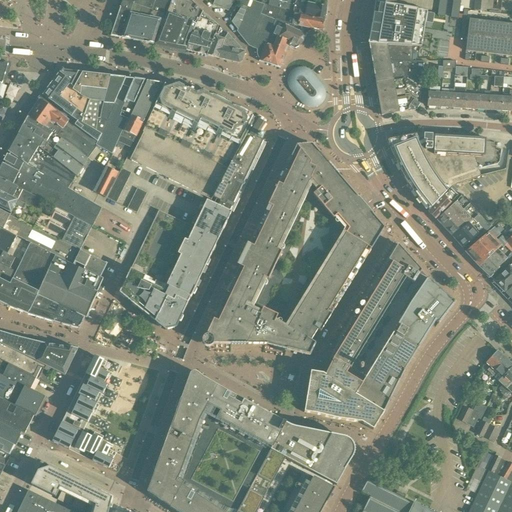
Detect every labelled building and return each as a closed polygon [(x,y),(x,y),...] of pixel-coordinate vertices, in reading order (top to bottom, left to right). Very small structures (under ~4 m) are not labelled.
[(122,0),(111,36),(121,38),(130,40),(132,40),(133,40),(133,41),(153,45),(153,44),(156,45),(172,0),(122,0)] [(195,29),(203,12),(202,12),(190,0),(172,0),(156,45),(186,51),(195,29)] [(233,2),(229,0),(214,0),(213,5),(228,10),(233,2)] [(265,4),(249,0),(229,0),(233,2),(234,1),(239,3),(246,7),(246,8),(257,13),(261,15),(265,4)] [(269,0),(268,6),(292,12),(294,0),(269,0)] [(305,16),(324,20),(327,7),(295,0),(294,0),(292,12),(305,16)] [(439,0),(438,15),(446,16),(447,0),(439,0)] [(453,0),(451,17),(459,18),(460,0),(453,0)] [(474,0),(473,11),(485,12),(486,0),(474,0)] [(371,24),(368,44),(369,44),(413,47),(421,48),(423,32),(419,31),(420,27),(424,28),(427,10),(395,6),(375,2),(372,19),(376,20),(375,24),(371,24)] [(227,15),(232,18),(241,6),(235,3),(227,15)] [(323,28),(324,20),(305,16),(292,12),(268,6),(265,4),(261,15),(273,19),(275,20),(281,22),(307,33),(312,29),(320,30),(322,28),(323,28)] [(271,28),(273,24),(275,20),(273,19),(261,15),(257,13),(246,8),(241,6),(231,23),(237,30),(237,32),(248,46),(257,50),(257,54),(258,57),(259,60),(259,61),(278,68),(279,68),(280,67),(287,46),(289,42),(273,35),(275,30),(271,28)] [(195,29),(186,51),(207,56),(218,58),(239,63),(242,61),(244,52),(243,51),(227,34),(215,23),(203,12),(195,29)] [(469,19),(467,35),(478,37),(479,21),(469,19)] [(307,33),(281,22),(275,20),(273,24),(279,26),(278,29),(282,30),(281,32),(288,35),(289,33),(294,35),(293,39),(302,43),(303,41),(307,33)] [(479,21),(478,37),(487,38),(489,22),(479,21)] [(489,22),(487,38),(497,39),(499,23),(489,22)] [(499,23),(497,39),(507,40),(509,24),(499,23)] [(300,46),(302,43),(293,39),(294,35),(289,33),(288,35),(281,32),(282,30),(278,29),(279,26),(273,24),(271,28),(275,30),(273,35),(289,42),(287,46),(295,49),(299,47),(300,46)] [(467,35),(465,51),(476,53),(478,37),(467,35)] [(478,37),(476,53),(485,54),(487,38),(478,37)] [(487,38),(485,54),(495,55),(497,39),(487,38)] [(497,39),(495,55),(505,56),(507,40),(497,39)] [(413,62),(413,47),(369,44),(375,83),(375,84),(376,83),(378,94),(377,94),(378,95),(380,104),(379,105),(380,105),(381,111),(381,115),(389,114),(390,114),(399,113),(416,109),(420,104),(415,101),(421,93),(416,90),(424,78),(425,61),(413,62)] [(442,79),(442,68),(432,67),(431,78),(442,79)] [(322,91),(321,89),(308,73),(306,72),(305,71),(304,71),(302,71),(301,70),(299,71),(298,71),(297,71),(296,72),(295,72),(293,74),(291,76),(291,77),(290,79),(290,81),(290,82),(290,83),(291,85),(291,86),(304,101),(305,102),(307,103),(308,104),(312,105),(313,105),(316,104),(318,103),(318,102),(320,101),(321,99),(322,96),(322,93),(322,91)] [(61,71),(43,96),(77,122),(74,125),(97,142),(101,134),(82,122),(89,100),(81,97),(82,96),(73,89),(82,73),(75,72),(61,71)] [(82,73),(73,89),(82,96),(81,97),(89,100),(82,122),(101,134),(107,121),(100,118),(100,119),(98,118),(99,101),(101,101),(103,104),(110,76),(102,75),(82,73)] [(100,118),(107,121),(111,112),(118,95),(125,78),(112,77),(110,76),(103,104),(101,110),(100,118)] [(493,87),(502,88),(503,78),(494,77),(493,87)] [(97,142),(96,145),(112,154),(117,142),(120,137),(122,131),(128,119),(120,116),(119,115),(128,94),(135,79),(134,79),(126,78),(125,78),(118,95),(111,112),(107,121),(101,134),(97,142)] [(511,78),(503,78),(502,88),(506,88),(506,86),(511,86),(511,88),(511,87),(511,78)] [(128,94),(119,115),(120,116),(122,111),(129,114),(144,81),(143,80),(136,79),(135,79),(128,94)] [(122,131),(120,137),(133,142),(133,143),(136,137),(142,124),(161,83),(147,81),(146,83),(131,116),(130,116),(128,119),(122,131)] [(143,133),(129,160),(211,200),(218,186),(229,166),(255,118),(252,117),(251,113),(238,107),(235,108),(230,105),(229,102),(215,95),(212,96),(201,91),(198,92),(191,89),(188,90),(177,84),(173,85),(171,87),(165,84),(142,132),(143,133)] [(454,87),(453,89),(452,108),(464,109),(465,95),(466,88),(454,87)] [(441,89),(441,93),(440,107),(452,108),(453,89),(449,89),(449,90),(441,89)] [(509,98),(502,97),(501,111),(511,111),(511,90),(509,91),(509,98)] [(484,96),(477,96),(477,110),(489,110),(490,97),(490,92),(484,92),(484,96)] [(428,107),(440,107),(441,93),(429,93),(428,107)] [(477,96),(465,95),(464,109),(477,110),(477,96)] [(39,101),(33,110),(58,126),(57,128),(58,129),(55,134),(65,141),(88,159),(89,159),(95,145),(96,145),(97,142),(74,125),(77,122),(43,96),(39,101)] [(502,97),(490,97),(489,110),(501,111),(502,97)] [(33,110),(27,117),(55,134),(58,129),(57,128),(58,126),(33,110)] [(218,186),(211,200),(230,210),(238,194),(241,186),(244,186),(244,184),(243,182),(245,179),(244,179),(260,147),(258,146),(261,139),(262,138),(261,138),(260,133),(261,132),(260,132),(266,122),(258,116),(258,117),(257,116),(255,118),(229,166),(218,186)] [(27,117),(18,134),(41,149),(76,176),(77,177),(88,159),(65,141),(55,134),(27,117)] [(18,134),(13,143),(43,162),(44,163),(73,182),(76,176),(41,149),(18,134)] [(416,135),(402,137),(403,140),(400,142),(397,145),(395,149),(394,153),(395,161),(400,171),(409,186),(422,203),(423,202),(428,211),(452,187),(453,186),(481,177),(474,158),(483,158),(484,138),(424,135),(423,137),(418,139),(416,135)] [(13,143),(8,152),(27,164),(39,171),(43,173),(68,188),(73,182),(44,163),(43,162),(13,143)] [(207,337),(205,340),(208,344),(212,344),(213,344),(267,345),(303,354),(312,349),(315,344),(312,342),(318,331),(320,332),(384,228),(312,145),(296,146),(207,334),(206,335),(207,337)] [(8,152),(2,163),(38,184),(85,211),(97,218),(102,208),(68,189),(68,188),(43,173),(39,171),(27,164),(8,152)] [(2,163),(0,168),(0,178),(13,185),(22,190),(27,193),(42,200),(86,224),(92,227),(97,218),(85,211),(38,184),(2,163)] [(106,167),(93,192),(106,198),(118,173),(106,167)] [(116,203),(131,173),(121,169),(106,198),(116,203)] [(0,192),(27,205),(26,205),(37,211),(52,219),(81,234),(87,237),(92,227),(86,224),(42,200),(27,193),(22,190),(13,185),(0,178),(0,192)] [(456,190),(453,187),(428,212),(435,219),(458,196),(454,192),(456,190)] [(127,208),(136,213),(146,193),(137,189),(127,208)] [(0,208),(20,218),(19,219),(63,241),(80,250),(87,237),(81,234),(52,219),(37,211),(26,205),(27,205),(0,192),(0,208)] [(474,219),(480,214),(462,195),(436,220),(451,236),(461,230),(474,219)] [(182,316),(190,299),(191,300),(231,213),(206,201),(206,202),(202,209),(197,221),(194,228),(191,226),(158,211),(119,293),(166,331),(176,328),(182,316)] [(0,210),(0,228),(16,236),(17,237),(29,243),(30,243),(55,256),(65,260),(94,275),(100,278),(106,264),(81,252),(80,250),(63,241),(19,219),(19,220),(0,210)] [(451,236),(462,248),(471,240),(473,243),(491,227),(488,224),(481,227),(474,219),(461,230),(451,236)] [(0,250),(6,254),(10,247),(16,236),(0,228),(0,250)] [(492,229),(488,233),(465,252),(474,261),(480,256),(478,254),(494,240),(498,236),(492,229)] [(508,242),(506,240),(502,236),(496,241),(494,240),(478,254),(480,256),(474,261),(479,267),(497,249),(500,247),(502,249),(502,248),(508,242)] [(0,303),(7,306),(27,315),(61,325),(79,330),(80,328),(85,317),(36,296),(48,271),(55,256),(30,243),(16,272),(13,279),(10,284),(0,278),(0,303)] [(310,372),(304,413),(315,414),(336,419),(361,423),(373,430),(384,412),(404,372),(435,321),(438,324),(455,303),(428,278),(410,304),(397,326),(400,327),(396,333),(394,331),(362,383),(346,373),(349,368),(350,369),(358,356),(361,357),(399,295),(397,293),(398,292),(405,297),(413,284),(420,273),(421,271),(398,245),(339,340),(331,357),(323,374),(310,372)] [(490,278),(498,269),(497,269),(507,259),(499,251),(502,249),(500,247),(497,249),(479,267),(490,278)] [(14,261),(15,258),(6,254),(0,250),(0,263),(10,269),(14,261)] [(48,271),(36,296),(85,317),(86,318),(87,317),(87,316),(97,294),(98,293),(97,293),(103,280),(100,278),(94,275),(65,260),(55,256),(48,271)] [(0,278),(10,284),(13,279),(16,272),(10,269),(0,263),(0,278)] [(511,264),(494,282),(505,293),(511,300),(511,264)] [(0,344),(55,371),(65,376),(78,349),(45,343),(20,337),(19,337),(0,331),(0,344)] [(0,360),(37,379),(38,380),(46,384),(47,384),(49,385),(51,381),(47,379),(40,376),(42,372),(50,374),(53,374),(55,371),(0,344),(0,360)] [(487,371),(490,374),(505,358),(497,351),(490,358),(485,363),(490,368),(487,371)] [(94,356),(52,442),(108,469),(116,453),(109,450),(111,448),(101,443),(102,440),(93,436),(93,435),(92,437),(82,433),(91,415),(96,404),(94,403),(99,393),(101,394),(102,394),(107,385),(106,384),(104,383),(108,373),(106,372),(110,364),(95,357),(94,356)] [(511,364),(505,358),(490,374),(494,377),(497,374),(501,378),(511,366),(511,364)] [(0,360),(0,374),(26,387),(32,391),(38,380),(37,379),(0,360)] [(500,393),(503,396),(507,388),(511,382),(511,366),(501,378),(498,381),(502,385),(498,389),(501,392),(500,393)] [(159,458),(147,492),(177,511),(321,511),(334,489),(331,487),(333,484),(336,486),(346,467),(351,460),(351,459),(352,457),(352,456),(352,454),(352,453),(352,452),(352,450),(352,449),(351,447),(351,446),(350,445),(349,444),(348,443),(347,442),(345,441),(344,441),(343,440),(295,427),(294,427),(292,426),(290,426),(289,425),(286,424),(262,411),(243,400),(227,391),(203,378),(197,373),(196,373),(195,372),(194,372),(193,372),(192,373),(191,373),(190,374),(190,375),(189,376),(183,393),(165,443),(159,458)] [(0,398),(16,407),(35,416),(45,397),(32,391),(26,387),(0,374),(0,398)] [(482,391),(486,384),(481,381),(477,389),(482,391)] [(505,400),(511,392),(511,382),(507,388),(503,396),(502,398),(505,400)] [(0,421),(24,434),(25,434),(26,431),(22,429),(30,414),(33,416),(35,417),(35,416),(16,407),(0,398),(0,421)] [(457,420),(465,424),(472,410),(464,406),(457,420)] [(480,414),(472,410),(465,424),(473,428),(480,414)] [(0,438),(13,445),(15,446),(20,435),(23,437),(24,434),(0,421),(0,438)] [(475,434),(483,438),(489,425),(481,421),(475,434)] [(489,425),(483,438),(494,443),(500,430),(489,425)] [(0,450),(9,455),(10,454),(8,454),(13,445),(0,438),(0,450)] [(382,443),(374,461),(381,464),(389,446),(382,443)] [(0,463),(5,466),(4,465),(5,465),(4,465),(9,455),(9,456),(9,455),(0,450),(0,463)] [(484,452),(466,489),(475,494),(493,456),(484,452)] [(487,471),(488,471),(492,473),(500,458),(494,455),(487,471)] [(508,462),(500,458),(492,473),(500,477),(508,462)] [(500,477),(506,480),(511,469),(511,464),(508,462),(500,477)] [(38,471),(31,485),(31,486),(55,497),(59,491),(61,492),(72,498),(75,499),(86,504),(89,506),(92,507),(91,511),(108,511),(109,508),(110,505),(112,498),(111,498),(91,488),(88,486),(75,480),(68,477),(65,475),(49,467),(38,471)] [(492,473),(488,471),(468,511),(511,511),(511,482),(506,480),(500,477),(492,473)] [(431,511),(428,510),(404,498),(395,494),(369,482),(367,481),(361,492),(369,497),(362,511),(431,511)] [(28,491),(17,511),(58,511),(61,507),(28,491)] [(72,498),(61,492),(57,500),(68,505),(72,498)] [(82,511),(86,504),(75,499),(71,507),(81,511),(82,511)] [(350,499),(343,511),(361,511),(364,505),(350,499)]
